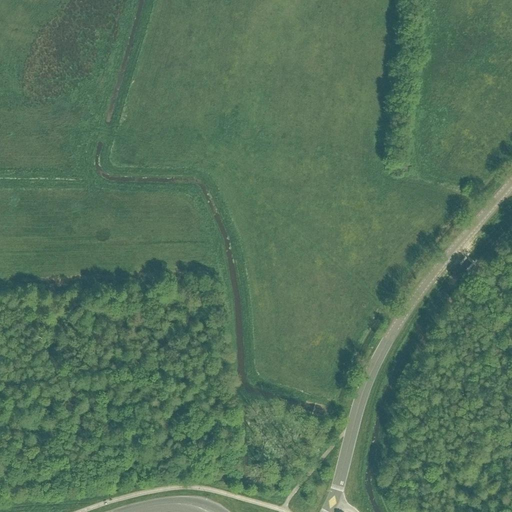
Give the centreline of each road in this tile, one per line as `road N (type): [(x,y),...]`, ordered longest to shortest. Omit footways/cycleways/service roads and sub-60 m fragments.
road 1 (tertiary): [(511,182),(386,342),(362,388),(333,502)]
road 2 (track): [(511,228),(421,340),(399,383),(377,482),(390,511)]
